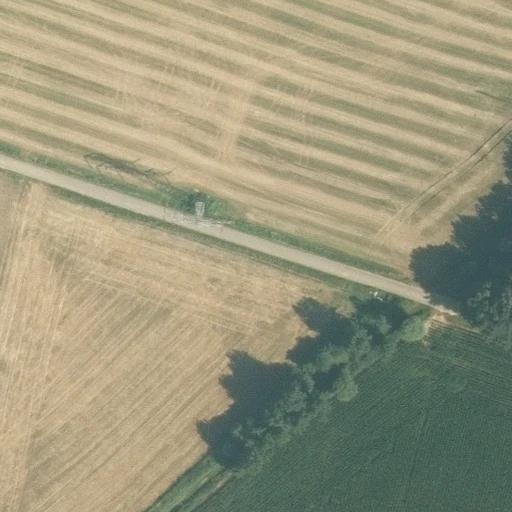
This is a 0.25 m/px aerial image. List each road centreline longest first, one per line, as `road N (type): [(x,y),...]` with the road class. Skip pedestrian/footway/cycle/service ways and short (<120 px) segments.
road 1 (unclassified): [(0,164),(511,329)]
road 2 (track): [(165,511),(429,301)]
